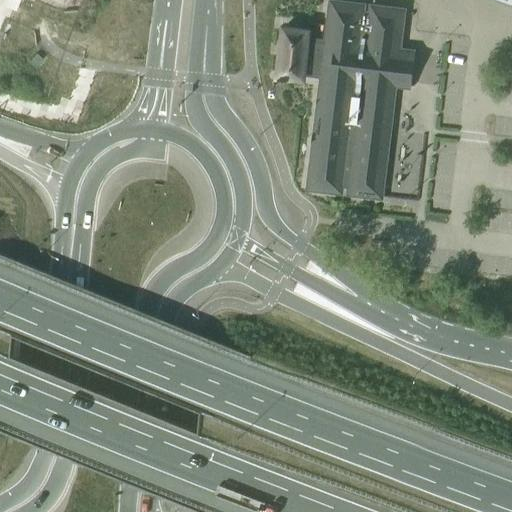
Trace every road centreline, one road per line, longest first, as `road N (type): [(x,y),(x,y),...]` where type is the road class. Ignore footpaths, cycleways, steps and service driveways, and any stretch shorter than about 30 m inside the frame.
road 1 (motorway): [(511,500),(199,386),(0,303)]
road 2 (motorway): [(0,383),(327,511)]
road 3 (unclassified): [(205,277),(254,282),(511,404)]
road 4 (primary): [(357,297),(271,221),(255,163),(214,99),(213,60),(198,32)]
road 5 (primary): [(237,240),(239,179),(194,104),(198,32)]
road 6 (primary): [(71,244),(54,434)]
road 7 (primary): [(150,348),(143,327),(151,294),(207,251),(222,213)]
road 8 (primary): [(511,355),(424,332),(357,297)]
road 9 (primary): [(156,131),(97,172),(71,244)]
road 10 (primary): [(357,297),(237,240)]
road 11 (primary): [(140,473),(150,348)]
road 12 (primary): [(165,26),(143,109),(118,133)]
